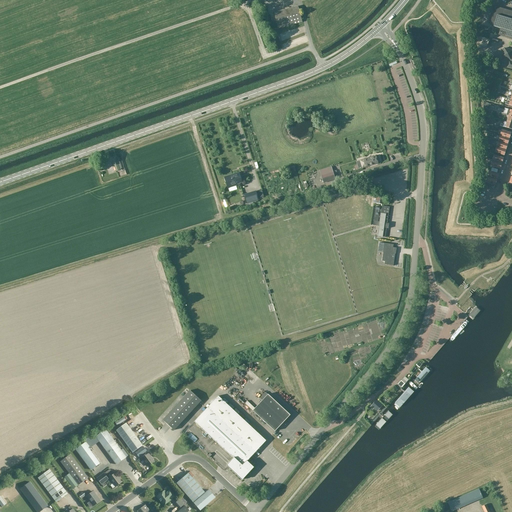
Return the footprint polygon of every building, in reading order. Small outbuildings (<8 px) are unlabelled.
[(278,28),(302,22),(298,6),(274,12),(278,28)] [(492,16),(490,24),(494,25),(494,26),(500,28),(500,30),(498,34),(504,36),(505,37),(511,38),(511,12),(504,10),(505,9),(495,6),(493,13),(492,16)] [(298,28),(276,35),(278,41),(300,35),(298,28)] [(498,41),(489,38),(489,39),(487,46),(490,46),(491,41),(497,43),(498,41)] [(511,50),(504,48),(502,57),(510,59),(507,67),(511,68),(511,50)] [(500,136),(509,139),(511,133),(501,130),(500,136)] [(500,136),(498,141),(507,144),(509,139),(500,136)] [(498,141),(496,147),(506,150),(507,144),(498,141)] [(506,150),(496,147),(494,153),(504,156),(506,150)] [(494,155),(492,161),(502,164),(503,158),(494,155)] [(369,166),(369,165),(378,163),(376,156),(368,159),(368,158),(360,160),(362,168),(369,166)] [(502,164),(492,161),(490,166),(500,169),(502,164)] [(335,179),(333,171),(321,175),(323,182),(335,179)] [(489,171),(487,177),(497,180),(498,174),(489,171)] [(224,178),(225,182),(226,182),(229,192),(237,190),(235,184),(241,182),(239,175),(232,177),(231,175),(225,177),(225,178),(224,178)] [(497,180),(487,177),(485,183),(493,185),(492,188),(494,189),(497,180)] [(243,195),(246,204),(259,200),(256,191),(243,195)] [(380,221),(377,236),(385,237),(386,228),(388,229),(388,228),(388,226),(388,224),(389,224),(387,223),(390,207),(382,206),(382,207),(375,207),(373,221),(378,221),(380,221)] [(384,265),(393,266),(396,248),(393,248),(393,245),(379,243),(378,252),(383,252),(382,261),(385,262),(384,265)] [(502,280),(500,279),(488,294),(489,296),(490,297),(492,296),(503,282),(502,280)] [(473,320),(480,311),(476,307),(468,316),(473,320)] [(453,341),(467,324),(465,322),(450,339),(453,341)] [(419,384),(433,366),(429,363),(414,380),(419,384)] [(408,380),(405,377),(397,384),(402,388),(408,380)] [(399,408),(413,392),(408,387),(394,404),(399,408)] [(173,430),(201,401),(190,391),(162,420),(173,430)] [(290,415),(267,394),(252,410),(274,431),(290,415)] [(218,396),(210,403),(259,448),(265,441),(218,396)] [(247,401),(245,403),(251,409),(253,407),(247,401)] [(378,411),(382,406),(376,401),(372,405),(378,411)] [(259,448),(210,403),(194,421),(233,458),(226,466),(242,480),(254,468),(247,461),(259,448)] [(394,414),(388,410),(374,426),(380,430),(394,414)] [(126,423),(116,430),(132,452),(142,445),(126,423)] [(105,429),(95,437),(115,464),(125,457),(105,429)] [(85,442),(75,449),(90,470),(99,463),(88,448),(89,447),(85,442)] [(147,466),(154,461),(148,453),(141,458),(147,466)] [(69,474),(75,482),(78,485),(87,478),(69,454),(60,461),(69,474)] [(37,478),(55,502),(67,494),(49,469),(37,478)] [(108,479),(107,478),(108,478),(115,487),(121,482),(115,473),(114,473),(109,469),(103,473),(96,478),(103,487),(106,485),(104,482),(108,479)] [(192,502),(204,492),(187,473),(176,483),(192,502)] [(29,482),(19,489),(36,511),(39,511),(47,506),(29,482)] [(482,498),(479,489),(448,503),(452,511),(482,498)] [(158,495),(156,496),(164,505),(170,500),(170,499),(173,496),(169,490),(165,493),(163,491),(162,492),(161,492),(158,494),(158,495)] [(208,490),(193,503),(199,510),(215,497),(208,490)] [(93,506),(99,501),(92,491),(86,496),(89,501),(87,503),(90,507),(92,505),(93,506)] [(138,496),(127,501),(131,508),(135,506),(136,508),(143,504),(138,496)] [(175,502),(180,507),(184,501),(179,497),(175,502)]
